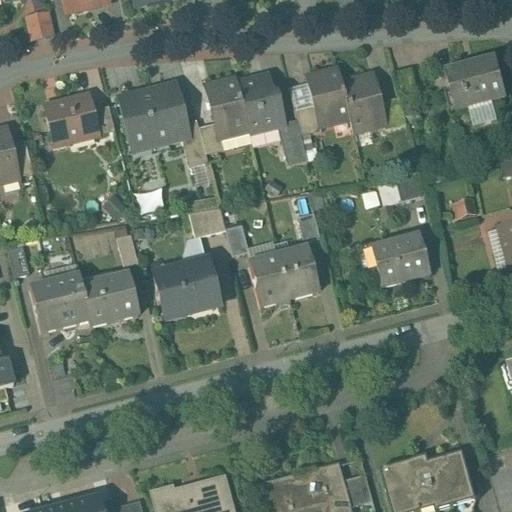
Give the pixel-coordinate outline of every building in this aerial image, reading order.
[(62,0),(65,14),(105,5),(103,0),(62,0)] [(134,0),(136,9),(152,5),(151,2),(162,0),(134,0)] [(47,14),(23,20),(28,44),(53,39),(47,14)] [(495,60),(445,74),(455,112),(505,99),(495,60)] [(410,71),(391,76),(397,100),(397,101),(417,96),(410,71)] [(336,72),(305,80),(311,107),(316,127),(318,127),(346,120),(347,121),(351,135),(336,72)] [(370,78),(340,86),(336,72),(351,135),(353,134),(353,132),(381,125),(383,125),(378,105),(370,78)] [(235,87),(234,87),(246,134),(247,136),(282,127),(274,97),(271,98),(266,79),(235,87)] [(234,81),(204,89),(212,121),(214,120),(215,126),(219,141),(246,134),(234,87),(235,87),(234,81)] [(173,86),(118,100),(129,143),(148,138),(151,150),(180,142),(187,141),(183,128),(173,86)] [(86,98),(43,109),(53,149),(96,139),(90,113),(86,98)] [(397,100),(378,105),(383,125),(381,125),(383,133),(404,127),(397,101),(397,100)] [(311,107),(292,112),(296,130),(299,139),(320,134),(318,127),(316,127),(311,107)] [(107,109),(90,113),(96,139),(113,134),(107,109)] [(195,125),(183,128),(187,141),(180,142),(187,171),(206,166),(204,157),(197,130),(195,125)] [(215,126),(197,130),(204,157),(222,153),(219,141),(215,126)] [(296,130),(276,135),(285,170),(305,165),(299,139),(296,130)] [(5,132),(0,133),(0,185),(17,182),(17,180),(9,147),(5,132)] [(23,144),(9,147),(17,180),(31,177),(23,144)] [(511,150),(502,153),(505,166),(511,164),(511,150)] [(511,164),(505,166),(501,167),(504,180),(511,178),(511,164)] [(416,175),(374,183),(381,210),(423,199),(416,175)] [(157,190),(134,197),(140,216),(163,209),(157,190)] [(470,200),(448,206),(452,221),(474,216),(470,200)] [(218,210),(187,216),(193,241),(224,234),(224,232),(218,210)] [(311,216),(295,221),(302,246),(318,242),(311,216)] [(511,227),(499,231),(509,270),(509,272),(511,271),(511,227)] [(240,228),(224,232),(224,234),(230,259),(246,255),(246,253),(240,228)] [(124,231),(113,234),(115,242),(126,239),(124,231)] [(499,231),(488,234),(498,273),(509,270),(499,231)] [(115,242),(114,242),(122,271),(136,267),(129,238),(126,239),(115,242)] [(416,239),(369,252),(379,291),(427,278),(416,239)] [(271,246),(246,253),(246,255),(249,266),(247,267),(259,310),(287,302),(276,259),(275,259),(271,246)] [(20,250),(6,253),(12,280),(27,277),(20,250)] [(305,252),(276,259),(287,302),(316,295),(305,252)] [(206,264),(151,278),(163,323),(217,309),(206,264)] [(79,289),(78,289),(87,324),(86,325),(88,330),(137,318),(126,278),(79,289)] [(76,279),(28,291),(39,336),(86,325),(87,324),(78,289),(79,289),(76,279)] [(0,391),(3,390),(11,388),(4,363),(0,363),(0,391)] [(426,460),(376,474),(387,511),(431,511),(434,511),(443,511),(453,509),(452,503),(472,498),(474,503),(475,503),(462,456),(428,465),(426,460)] [(329,470),(255,490),(261,511),(296,511),(307,509),(307,511),(312,511),(323,509),(323,511),(347,511),(339,484),(333,486),(329,470)] [(363,478),(339,484),(347,511),(370,505),(363,478)] [(229,511),(221,482),(170,496),(169,492),(151,497),(154,511),(229,511)] [(99,511),(96,499),(46,511),(99,511)]
